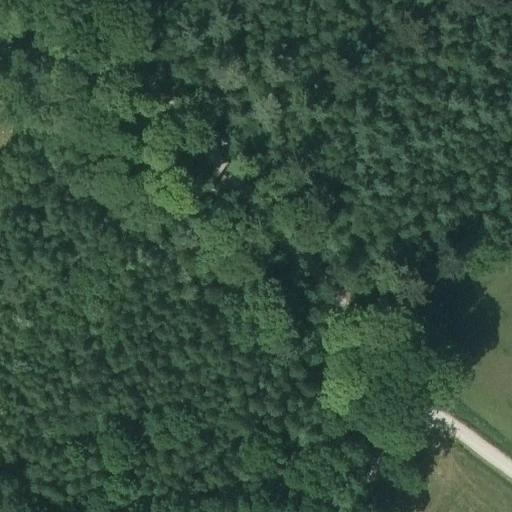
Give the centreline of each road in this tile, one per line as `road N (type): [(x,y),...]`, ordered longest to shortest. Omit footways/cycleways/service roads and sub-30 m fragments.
road 1 (unclassified): [(442,415),(77,0)]
road 2 (track): [(442,415),(336,511)]
